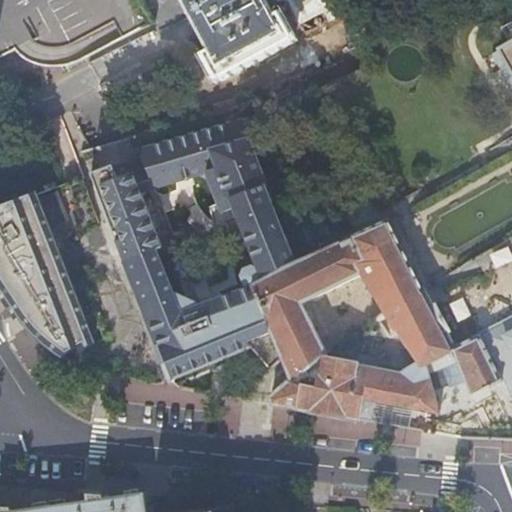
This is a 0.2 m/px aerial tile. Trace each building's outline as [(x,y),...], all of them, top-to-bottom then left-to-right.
[(0,0),(0,59),(15,52),(18,56),(24,61),(30,64),(37,66),(45,68),(45,66),(81,48),(87,58),(153,24),(140,0),(0,0)] [(187,0),(216,52),(206,58),(218,81),(293,40),(280,17),(273,20),(261,0),(187,0)] [(511,40),(499,47),(511,70),(511,40)] [(87,58),(81,48),(45,66),(45,68),(49,69),(56,69),(61,68),(65,67),(73,65),(80,62),(87,58)] [(258,123),(257,120),(251,103),(235,108),(244,133),(262,183),(281,176),(258,123)] [(139,146),(137,139),(123,145),(125,152),(126,152),(141,196),(212,171),(196,126),(139,146)] [(262,377),(281,361),(282,360),(275,343),(269,328),(252,286),(296,267),(270,206),(244,133),(213,147),(236,219),(257,271),(251,268),(243,270),(240,277),(242,282),(245,288),(220,298),(179,313),(155,252),(161,250),(161,248),(124,263),(169,379),(172,382),(187,375),(200,370),(248,349),(262,377)] [(124,156),(87,170),(124,263),(161,248),(161,247),(139,194),(124,156)] [(0,208),(35,195),(42,193),(32,167),(0,179),(0,208)] [(38,201),(49,229),(67,222),(56,193),(38,201)] [(22,319),(35,334),(84,313),(69,275),(49,229),(38,201),(35,195),(0,208),(0,287),(12,305),(22,319)] [(511,318),(509,320),(497,327),(489,314),(472,323),(481,338),(477,340),(475,338),(455,349),(447,334),(449,332),(435,307),(433,308),(423,290),(422,291),(388,222),(357,237),(354,232),(333,242),(328,231),(327,231),(307,239),(315,258),(296,267),(252,286),(269,328),(275,343),(282,360),(281,361),(289,383),(270,399),(272,402),(271,407),(357,422),(360,401),(440,415),(428,375),(443,369),(444,370),(459,363),(471,399),(502,384),(496,372),(501,370),(502,372),(511,367),(511,318)] [(245,288),(242,282),(217,292),(220,298),(245,288)] [(466,300),(446,311),(455,328),(476,317),(466,300)] [(84,313),(35,334),(38,337),(56,352),(65,357),(94,337),(84,313)] [(200,370),(187,375),(189,381),(202,376),(200,370)] [(145,511),(144,504),(148,504),(147,498),(143,499),(143,496),(103,502),(102,497),(95,497),(87,496),(88,504),(26,511),(10,511),(11,509),(0,508),(0,511),(145,511)]
